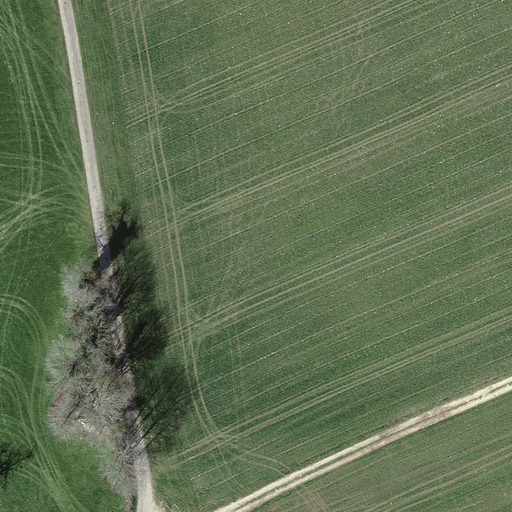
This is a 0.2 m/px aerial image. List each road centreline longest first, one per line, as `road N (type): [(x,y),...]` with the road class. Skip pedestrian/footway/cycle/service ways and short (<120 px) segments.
road 1 (track): [(142,511),(141,464),(63,0)]
road 2 (track): [(229,511),(511,382)]
